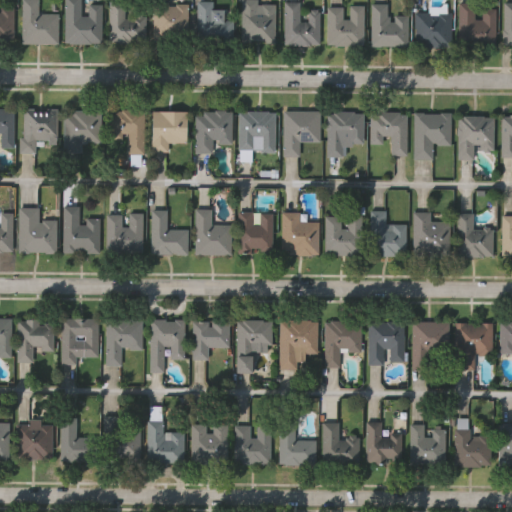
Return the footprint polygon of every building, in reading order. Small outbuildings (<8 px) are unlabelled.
[(21,41),(21,0),(37,0),(37,12),(57,12),(57,41),(21,41)] [(64,0),(80,0),(80,4),(101,4),(101,42),(64,42),(64,0)] [(108,43),(108,0),(127,0),(127,10),(143,10),(143,43),(108,43)] [(274,0),(274,42),(241,42),(241,0),(274,0)] [(319,44),(284,45),(283,1),(300,1),(300,20),(306,19),(306,9),(319,9),(319,44)] [(152,2),(188,2),(188,42),(152,42),(152,2)] [(474,3),(474,16),(481,16),(481,6),(495,6),(495,42),(458,42),(458,3),(474,3)] [(371,4),(387,4),(387,16),(407,16),(407,46),(371,46),(371,4)] [(326,45),(326,6),(346,6),(346,5),(363,5),(363,45),(326,45)] [(233,20),(233,42),(197,42),(197,6),(223,6),(223,20),(233,20)] [(0,37),(0,7),(13,7),(13,37),(0,37)] [(511,45),(502,45),(503,7),(511,7),(511,45)] [(415,46),(415,12),(450,12),(449,46),(415,46)] [(13,147),(0,147),(0,107),(13,107),(13,147)] [(55,109),(54,139),(35,139),(35,152),(20,152),(21,108),(55,109)] [(99,109),(99,141),(81,141),(81,149),(66,149),(66,109),(99,109)] [(143,153),(117,153),(117,109),(143,109),(143,153)] [(319,142),(300,141),(300,155),(282,155),(283,109),(319,110),(319,142)] [(187,141),(168,141),(168,151),(152,151),(152,110),(187,110),(187,141)] [(195,153),(195,110),(231,110),(231,143),(212,143),(212,153),(195,153)] [(275,151),(251,151),(251,159),(238,159),(238,111),(275,111),(275,151)] [(363,111),(363,145),(341,145),(341,155),(325,155),(325,111),(363,111)] [(369,112),(406,112),(406,155),(390,155),(390,141),(369,141),(369,112)] [(412,159),(412,113),(450,113),(450,145),(431,145),(431,159),(412,159)] [(472,159),(457,159),(457,115),(494,115),(494,149),(472,149),(472,159)] [(511,156),(500,156),(500,115),(511,115),(511,156)] [(99,253),(62,253),(62,206),(79,205),(79,217),(99,217),(99,253)] [(18,252),(18,207),(38,207),(38,219),(55,219),(55,252),(18,252)] [(151,209),(166,209),(166,229),(187,229),(187,252),(151,252),(151,209)] [(231,253),(195,253),(195,209),(211,209),(211,223),(231,223),(231,253)] [(385,210),(385,225),(406,225),(406,255),(370,255),(370,210),(385,210)] [(11,251),(0,250),(0,211),(12,211),(11,251)] [(237,253),(237,211),(255,211),(255,213),(272,213),(272,253),(237,253)] [(281,254),(281,211),(298,211),(298,221),(318,221),(319,254),(281,254)] [(431,211),(431,220),(447,220),(447,249),(412,249),(412,211),(431,211)] [(142,213),(142,253),(105,253),(106,214),(122,214),(122,224),(128,224),(128,212),(142,213)] [(456,213),(472,213),(472,228),(492,228),(492,255),(456,255),(456,213)] [(324,215),(343,215),(363,215),(363,254),(324,254),(324,215)] [(511,256),(500,256),(500,215),(511,215),(511,256)] [(0,317),(10,317),(10,357),(0,357),(0,317)] [(97,317),(97,356),(77,356),(77,364),(60,364),(60,317),(97,317)] [(142,319),(141,349),(121,349),(120,365),(104,365),(105,318),(142,319)] [(148,318),(184,318),(184,359),(162,359),(162,371),(149,371),(148,318)] [(17,319),(53,319),(53,350),(32,350),(32,361),(17,361),(17,319)] [(228,319),(228,346),(207,346),(207,359),(192,359),(192,319),(228,319)] [(236,372),(236,319),(271,319),(271,344),(253,345),(253,372),(236,372)] [(279,320),(316,320),(316,350),(297,350),(296,369),(278,369),(279,320)] [(324,320),(360,320),(360,351),(338,351),(338,367),(324,367),(324,320)] [(367,362),(367,320),(404,320),(404,362),(367,362)] [(448,321),(448,368),(411,368),(411,321),(448,321)] [(492,321),(492,354),(473,354),(473,368),(454,368),(454,321),(492,321)] [(511,354),(498,354),(498,321),(511,321),(511,354)] [(60,417),(76,417),(76,436),(98,436),(97,460),(60,460),(60,417)] [(51,458),(17,458),(17,419),(51,419),(51,458)] [(147,420),(162,420),(162,431),(184,431),(184,460),(147,460),(147,420)] [(0,421),(9,421),(9,458),(0,458),(0,421)] [(321,463),(321,421),(338,422),(338,437),(358,437),(358,463),(321,463)] [(365,422),(380,422),(380,432),(402,432),(402,463),(365,463),(365,422)] [(227,423),(227,463),(190,463),(191,423),(227,423)] [(270,424),(270,463),(234,463),(234,424),(250,424),(250,436),(256,436),(256,423),(270,424)] [(278,464),(278,424),(294,424),(294,439),(314,439),(314,463),(278,464)] [(444,465),(408,464),(409,424),(426,424),(426,427),(444,428),(444,465)] [(498,424),(511,424),(511,461),(498,461),(498,424)] [(113,427),(139,427),(139,457),(113,457),(113,427)] [(470,435),(489,435),(489,465),(453,465),(453,428),(470,428),(470,435)]
